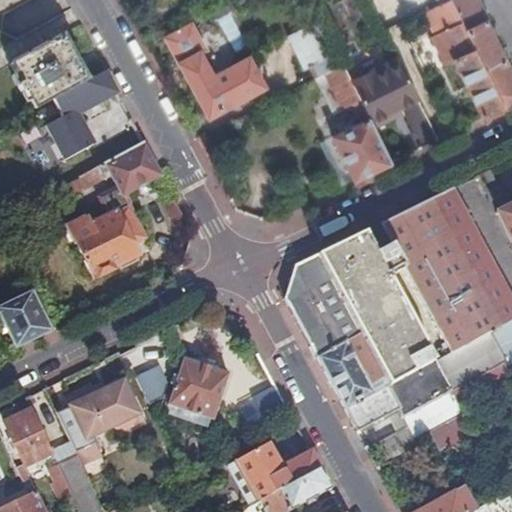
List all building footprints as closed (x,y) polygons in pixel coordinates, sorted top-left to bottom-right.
[(422,0),(429,12),(450,1),(449,0),(422,0)] [(504,109),(511,105),(511,72),(476,0),(449,0),(450,1),(504,109)] [(454,62),(483,120),(504,109),(450,1),(429,12),(425,15),(436,36),(433,38),(446,66),(454,62)] [(208,120),(264,90),(248,60),(212,79),(200,55),(204,53),(190,27),(183,30),(182,27),(170,33),(171,37),(165,40),(178,66),(184,63),(190,75),(184,78),(208,120)] [(323,59),(314,40),(309,29),(296,36),(299,42),(294,45),(305,68),(307,67),(308,69),(313,66),(312,64),(319,61),(323,59)] [(342,66),(326,33),(314,40),(323,59),(319,61),(326,75),(342,66)] [(52,103),(87,84),(62,39),(10,67),(21,88),(18,90),(21,96),(24,94),(34,112),(52,103)] [(360,103),(373,129),(391,121),(389,116),(400,111),(417,103),(395,60),(377,69),(380,74),(352,87),(360,103)] [(326,75),(325,76),(343,111),(353,107),(360,103),(352,87),(342,66),(326,75)] [(117,95),(105,74),(87,84),(52,103),(54,107),(61,104),(64,108),(58,111),(64,124),(117,95)] [(333,138),(354,184),(391,165),(373,129),(360,103),(353,107),(361,124),(333,138)] [(389,116),(391,121),(402,116),(400,111),(389,116)] [(123,200),(162,179),(144,145),(79,180),(85,191),(103,181),(105,183),(111,180),(117,192),(101,201),(109,217),(90,226),(87,220),(74,226),(72,236),(94,280),(139,259),(133,247),(145,241),(129,209),(127,209),(123,200)] [(489,171),(477,177),(489,203),(501,197),(489,171)] [(511,319),(511,299),(452,189),(380,225),(295,268),(285,300),(291,311),(326,376),(345,410),(511,319)] [(511,204),(496,213),(511,244),(511,204)] [(17,279),(23,276),(18,266),(13,268),(17,279)] [(0,307),(0,318),(15,351),(51,333),(31,292),(0,307)] [(511,319),(345,410),(357,433),(398,410),(407,428),(382,442),(392,463),(417,449),(413,442),(426,435),(435,453),(472,433),(458,406),(511,376),(511,319)] [(229,374),(184,359),(169,405),(213,419),(229,374)] [(134,374),(143,402),(164,395),(156,368),(134,374)] [(69,405),(55,412),(76,456),(82,466),(102,456),(91,436),(113,426),(121,429),(142,419),(123,379),(103,388),(92,394),(89,387),(66,399),(69,405)] [(100,382),(89,387),(92,394),(103,388),(100,382)] [(53,454),(32,410),(4,424),(25,468),(53,454)] [(321,469),(312,452),(283,468),(269,444),(239,461),(241,465),(261,501),(321,469)] [(104,511),(82,466),(76,456),(59,465),(74,496),(81,511),(104,511)] [(74,496),(59,465),(52,468),(51,474),(63,501),(74,496)] [(261,501),(241,465),(230,471),(250,507),(261,501)] [(288,511),(332,489),(321,469),(261,501),(266,511),(288,511)] [(464,489),(423,511),(472,511),(475,510),(464,489)] [(44,511),(35,494),(0,511),(44,511)]
